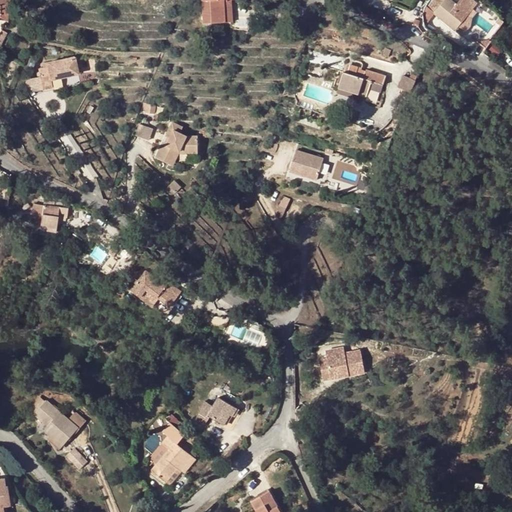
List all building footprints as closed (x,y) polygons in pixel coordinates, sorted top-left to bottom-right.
[(8,0),(0,0),(0,9),(0,5),(8,5),(8,0)] [(224,1),(232,1),(235,0),(234,0),(202,0),(204,24),(226,23),(224,1)] [(460,0),(456,5),(449,0),(434,0),(427,9),(463,36),(471,26),(472,18),(469,15),(478,3),(474,0),(460,0)] [(224,1),(226,23),(234,23),(232,1),(224,1)] [(0,20),(7,21),(8,5),(0,5),(0,9),(0,20)] [(76,56),(48,61),(49,67),(40,69),(41,77),(44,88),(54,86),(52,79),(79,73),(76,56)] [(383,85),(386,76),(366,70),(366,72),(362,70),(363,69),(351,65),(348,74),(344,72),(339,88),(354,93),(367,97),(366,101),(374,103),(381,106),(385,91),(382,90),(381,93),(369,89),(371,82),(383,85)] [(402,88),(411,93),(416,81),(403,75),(398,87),(402,88)] [(44,88),(41,77),(28,79),(24,87),(28,91),(44,88)] [(382,90),(383,85),(371,82),(369,89),(381,93),(382,90)] [(354,93),(339,88),(337,92),(353,97),(354,93)] [(155,115),(157,106),(146,104),(145,110),(145,113),(155,115)] [(173,122),(166,136),(171,138),(168,145),(163,143),(156,158),(170,165),(175,155),(179,156),(181,153),(183,148),(198,148),(198,136),(191,136),(189,136),(181,133),(184,127),(173,122)] [(152,130),(139,125),(135,137),(148,142),(152,130)] [(323,161),(295,152),(289,174),(316,182),(323,161)] [(174,166),(179,156),(175,155),(170,165),(174,166)] [(58,218),(66,219),(68,219),(68,209),(54,207),(55,203),(44,202),(41,229),(47,230),(47,233),(56,233),(57,221),(58,218)] [(147,271),(140,281),(132,290),(143,298),(149,290),(172,307),(180,296),(147,271)] [(264,343),(266,324),(231,321),(229,339),(264,343)] [(318,360),(322,381),(364,373),(360,351),(344,354),(343,348),(325,351),(326,359),(318,360)] [(30,407),(35,412),(45,401),(39,396),(30,407)] [(207,402),(200,414),(207,418),(209,415),(211,416),(223,424),(220,397),(214,406),(207,402)] [(220,397),(223,424),(231,427),(241,410),(220,397)] [(44,430),(51,436),(62,445),(78,427),(79,428),(85,421),(75,412),(69,419),(47,400),(45,401),(35,412),(34,414),(41,419),(47,413),(54,418),(48,425),(44,430)] [(47,413),(41,419),(48,425),(54,418),(47,413)] [(207,418),(200,414),(197,419),(206,425),(211,416),(209,415),(207,418)] [(178,468),(181,471),(193,456),(178,444),(185,435),(170,424),(163,432),(169,437),(163,443),(169,448),(157,464),(153,470),(167,482),(178,468)] [(59,449),(62,445),(51,436),(48,439),(59,449)] [(74,447),(66,455),(79,468),(87,461),(74,447)] [(196,459),(193,456),(181,471),(184,473),(196,459)] [(178,468),(167,482),(170,484),(181,471),(178,468)] [(8,486),(0,487),(0,495),(5,495),(7,507),(11,506),(8,486)] [(281,511),(270,491),(251,501),(257,511),(281,511)]
